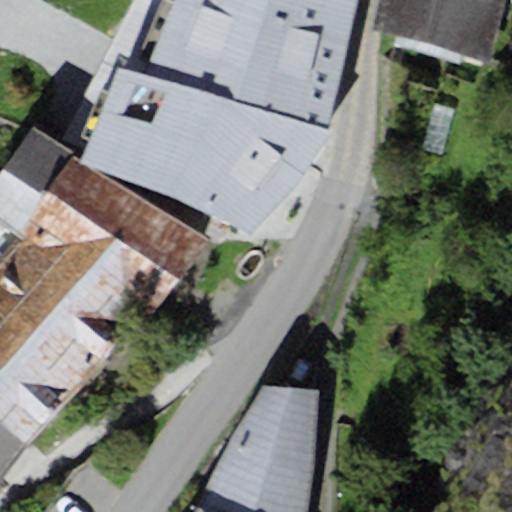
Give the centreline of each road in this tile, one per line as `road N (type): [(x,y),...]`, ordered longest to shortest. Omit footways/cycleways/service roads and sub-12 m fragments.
road 1 (residential): [(281,279),(228,301),(63,434),(0,501)]
road 2 (residential): [(374,0),(344,147),(324,203),(281,279)]
road 3 (residential): [(281,279),(110,511)]
